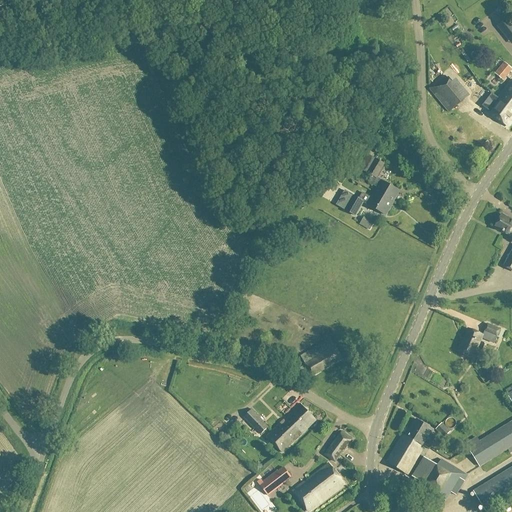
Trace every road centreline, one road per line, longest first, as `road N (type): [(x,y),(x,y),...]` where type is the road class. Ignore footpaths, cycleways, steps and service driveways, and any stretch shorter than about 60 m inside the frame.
road 1 (unclassified): [(43,459),(77,365),(120,340),(244,362),(373,434)]
road 2 (track): [(220,355),(253,259),(145,46)]
road 3 (tertiary): [(373,434),(437,279),(511,145)]
road 4 (track): [(416,0),(421,109),(437,152),(477,200)]
